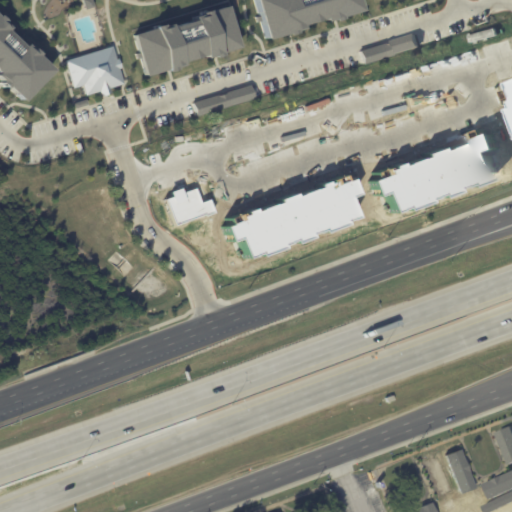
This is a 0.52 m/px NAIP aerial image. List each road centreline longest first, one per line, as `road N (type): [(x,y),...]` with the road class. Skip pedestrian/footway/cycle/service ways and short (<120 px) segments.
road 1 (motorway): [(511,281),(0,469)]
road 2 (motorway): [(14,511),(511,315)]
road 3 (secondary): [(384,259),(0,404)]
road 4 (secondary): [(184,511),(511,388)]
road 5 (secondary): [(511,212),(384,259)]
road 6 (motorway): [(511,226),(384,259)]
